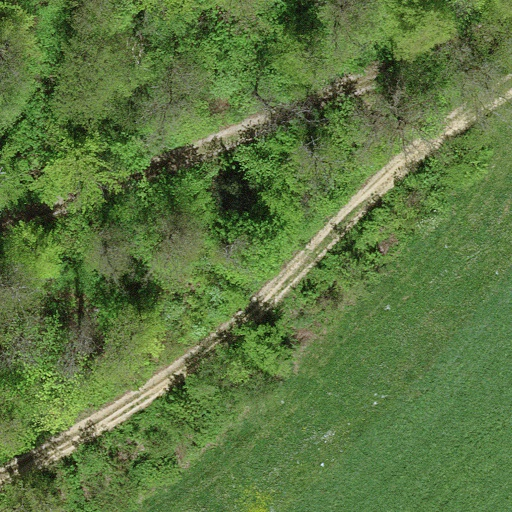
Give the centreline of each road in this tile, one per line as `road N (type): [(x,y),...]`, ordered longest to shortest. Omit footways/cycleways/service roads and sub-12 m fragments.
road 1 (track): [(511,46),(477,111),(221,352),(62,459),(0,485)]
road 2 (track): [(0,236),(511,30)]
